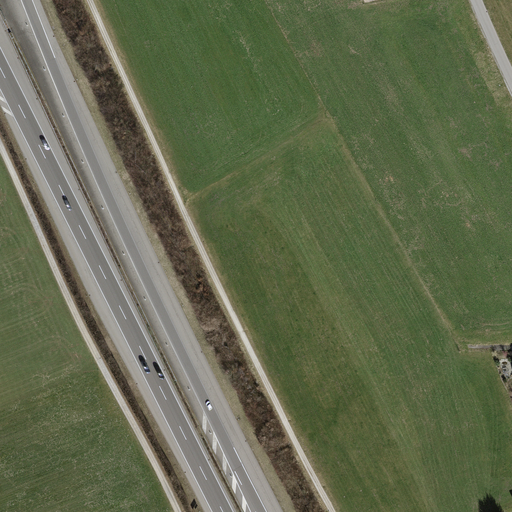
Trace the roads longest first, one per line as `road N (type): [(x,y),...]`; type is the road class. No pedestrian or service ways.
road 1 (track): [(331,511),(187,222),(90,0)]
road 2 (motorway): [(259,511),(137,261),(26,0)]
road 3 (motorway): [(0,67),(223,511)]
road 4 (track): [(178,511),(92,353),(0,149)]
